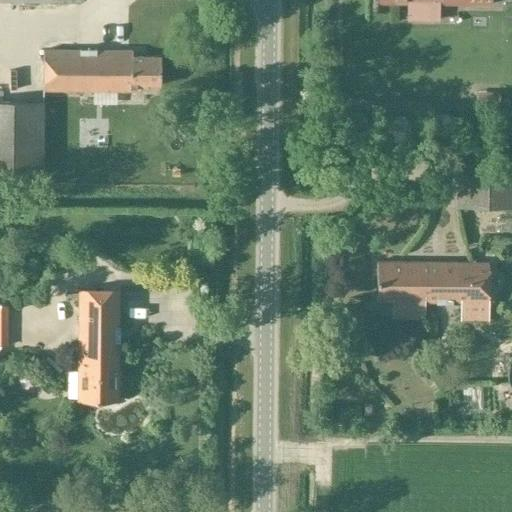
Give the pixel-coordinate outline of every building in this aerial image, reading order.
[(42,91),(138,92),(138,86),(158,86),(159,58),(131,58),(131,52),(42,51),(42,91)] [(0,102),(0,176),(41,176),(42,103),(0,102)] [(511,208),(511,164),(456,164),(455,207),(511,208)] [(488,304),(489,264),(377,263),(376,303),(488,304)] [(118,291),(78,291),(77,403),(117,403),(118,291)]
